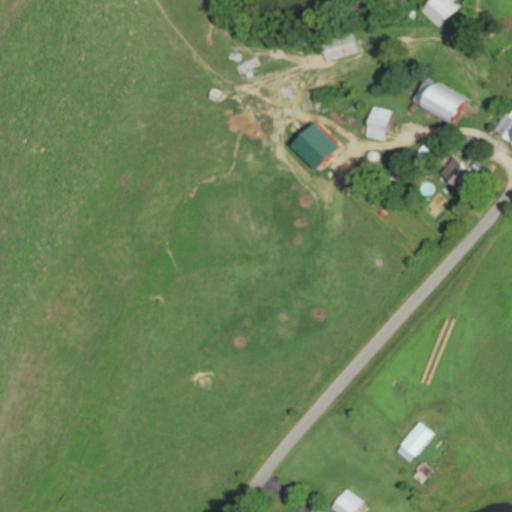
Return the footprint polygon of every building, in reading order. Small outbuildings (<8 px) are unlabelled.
[(437,27),(461,3),(458,0),(430,0),(420,10),(437,27)] [(319,42),(324,62),(358,53),(352,33),(319,42)] [(413,102),(451,124),(466,98),(428,76),(413,102)] [(385,141),(391,110),(373,106),(366,137),(385,141)] [(494,132),(511,143),(511,106),(494,132)] [(342,146),(319,123),(294,147),(317,170),(342,146)] [(462,194),(477,176),(453,156),(438,175),(462,194)] [(433,434),(419,422),(396,451),(410,463),(433,434)] [(363,511),(367,506),(345,489),(331,508),(337,511),(363,511)]
